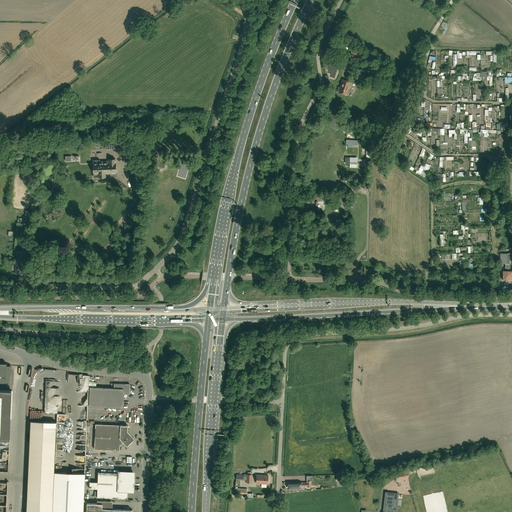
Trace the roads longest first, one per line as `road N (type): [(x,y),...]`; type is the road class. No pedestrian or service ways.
road 1 (unclassified): [(0,285),(132,288),(172,252),(247,16)]
road 2 (primary): [(295,0),(241,145),(209,308)]
road 3 (primary): [(224,307),(252,154),(310,0)]
road 4 (residential): [(289,278),(298,129),(320,85),(318,48),(341,0)]
road 5 (secondary): [(222,320),(486,306)]
road 6 (secondary): [(486,306),(224,307)]
road 7 (unclassified): [(143,511),(148,381),(31,357)]
road 8 (residential): [(289,278),(511,297)]
road 9 (primary): [(209,308),(0,308)]
road 10 (primary): [(0,316),(207,320)]
road 11 (primary): [(205,511),(222,320)]
road 12 (primary): [(207,320),(191,511)]
road 13 (unclassified): [(16,511),(31,357)]
